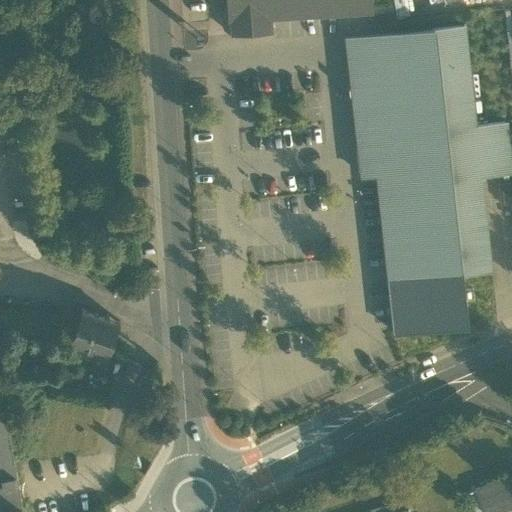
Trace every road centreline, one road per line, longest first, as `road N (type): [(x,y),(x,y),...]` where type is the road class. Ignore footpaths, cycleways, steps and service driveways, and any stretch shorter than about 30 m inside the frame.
road 1 (unclassified): [(186,464),(156,0)]
road 2 (tertiary): [(226,485),(511,344)]
